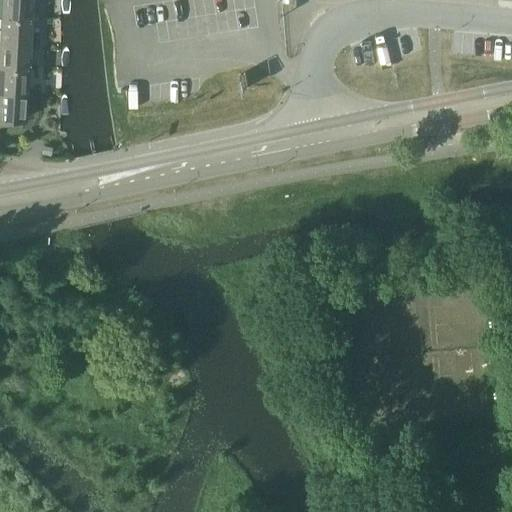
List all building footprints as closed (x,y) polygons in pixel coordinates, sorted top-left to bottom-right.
[(0,5),(0,16),(30,18),(30,0),(0,0),(0,6),(0,5)] [(0,41),(29,43),(30,18),(0,16),(0,41)] [(0,66),(28,68),(29,43),(0,41),(0,66)] [(0,91),(26,93),(28,68),(0,66),(0,91)] [(0,117),(8,118),(25,119),(26,93),(0,91),(0,117)] [(50,156),(51,147),(43,145),(41,154),(50,156)]
